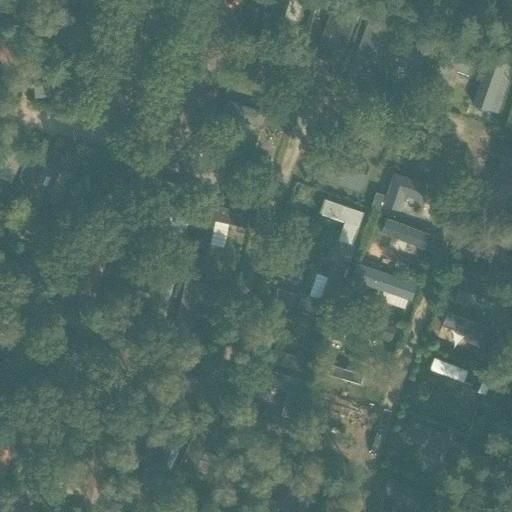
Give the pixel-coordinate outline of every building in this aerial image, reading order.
[(18,0),(0,0),(0,3),(11,16),(23,4),(18,0)] [(261,0),(253,23),(267,28),(272,15),(283,19),(289,2),(284,0),(261,0)] [(353,15),(322,3),(303,59),(337,68),(353,15)] [(365,25),(356,53),(383,63),(393,34),(365,25)] [(88,30),(60,34),(62,49),(90,46),(88,30)] [(403,34),(393,61),(417,69),(427,43),(403,34)] [(250,37),(236,74),(253,81),(261,58),(280,66),(286,51),(250,37)] [(474,59),(442,49),(426,101),(458,111),(474,59)] [(504,66),(488,59),(471,102),(488,110),(504,66)] [(75,77),(47,78),(48,94),(76,93),(75,77)] [(226,101),(207,160),(226,166),(240,122),(255,127),(260,112),(226,101)] [(388,122),(349,112),(342,139),(380,149),(388,122)] [(403,126),(395,153),(434,164),(442,137),(403,126)] [(28,151),(0,136),(0,182),(9,187),(28,151)] [(511,145),(508,144),(503,158),(511,161),(511,145)] [(83,159),(50,148),(34,198),(66,209),(83,159)] [(370,164),(331,151),(321,179),(361,192),(370,164)] [(135,180),(107,170),(101,186),(110,189),(95,231),(115,238),(135,180)] [(382,205),(400,211),(404,196),(435,206),(441,188),(392,173),(382,205)] [(363,214),(324,198),(306,251),(348,264),(363,214)] [(202,202),(193,244),(208,247),(214,221),(246,228),(249,212),(202,202)] [(180,252),(189,210),(175,207),(170,233),(142,227),(139,243),(180,252)] [(430,236),(381,216),(366,258),(418,273),(430,236)] [(26,274),(43,280),(59,231),(26,221),(21,238),(36,243),(26,274)] [(75,291),(94,297),(110,249),(77,238),(71,255),(86,260),(75,291)] [(416,281),(356,263),(350,283),(410,301),(416,281)] [(143,320),(163,325),(174,277),(138,269),(133,291),(149,295),(143,320)] [(342,279),(327,274),(320,298),(279,284),(274,300),(330,318),(342,279)] [(390,340),(395,327),(336,308),(326,338),(347,345),(353,328),(390,340)] [(0,381),(18,387),(32,337),(15,332),(6,363),(0,360),(0,381)] [(319,343),(303,338),(297,356),(270,346),(264,361),(307,376),(319,343)] [(30,371),(26,387),(56,396),(70,350),(55,346),(46,376),(30,371)] [(345,366),(329,361),(310,412),(325,418),(345,366)] [(378,366),(362,362),(355,381),(371,389),(378,366)] [(307,382),(264,369),(260,384),(288,392),(281,415),(296,419),(307,382)] [(16,444),(0,439),(0,479),(3,481),(16,444)]
